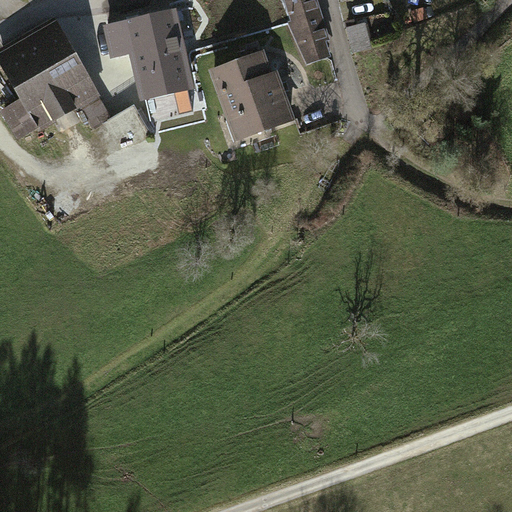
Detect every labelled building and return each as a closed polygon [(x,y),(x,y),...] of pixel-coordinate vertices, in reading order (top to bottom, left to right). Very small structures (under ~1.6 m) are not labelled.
[(314,0),(287,0),(308,64),(329,57),(324,42),(328,41),(314,0)] [(191,86),(174,13),(110,28),(116,56),(137,51),(147,96),(191,86)] [(102,100),(58,23),(0,55),(0,63),(20,99),(0,110),(20,146),(102,100)] [(364,24),(348,28),(355,53),(371,49),(364,24)] [(266,53),(212,73),(238,146),(297,124),(278,71),(273,73),(266,53)] [(472,115),(464,104),(452,113),(460,124),(472,115)] [(98,139),(110,161),(153,138),(142,116),(98,139)]
